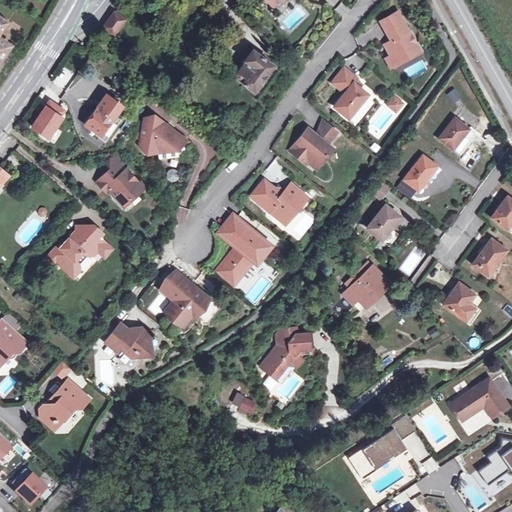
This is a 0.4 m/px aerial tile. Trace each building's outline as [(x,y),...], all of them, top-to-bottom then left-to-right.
[(125,19),(114,12),(103,27),(114,35),(125,19)] [(419,50),(397,12),(380,22),(389,37),(390,37),(392,41),(384,45),(391,56),(395,64),(419,50)] [(0,15),(0,59),(10,45),(0,37),(0,31),(7,21),(0,15)] [(253,90),(273,65),(253,50),(245,60),(246,61),(237,73),(238,76),(244,81),(243,82),(253,90)] [(391,56),(385,59),(390,67),(395,64),(391,56)] [(279,70),(273,65),(253,90),(260,95),(279,70)] [(354,83),(356,80),(357,79),(344,68),(331,83),(344,93),(333,107),(348,119),(368,95),(360,88),(354,83)] [(454,103),(461,98),(454,88),(447,93),(454,103)] [(105,95),(97,107),(112,118),(114,115),(121,106),(120,105),(105,95)] [(394,97),(388,105),(396,112),(402,104),(394,97)] [(29,128),(53,145),(62,131),(57,128),(68,111),(50,98),(29,128)] [(85,125),(100,135),(112,118),(97,107),(85,125)] [(161,122),(148,112),(138,115),(133,141),(146,154),(176,150),(175,144),(181,137),(164,124),(163,126),(160,123),(161,122)] [(112,118),(100,135),(106,139),(120,119),(114,115),(112,118)] [(460,155),(475,134),(454,118),(439,139),(460,155)] [(320,120),(315,135),(328,146),(338,134),(320,120)] [(328,146),(315,135),(308,129),(290,151),(305,163),(311,156),(320,163),(332,149),(328,146)] [(175,144),(176,150),(187,141),(181,137),(175,144)] [(429,171),(434,164),(423,155),(404,179),(418,190),(424,182),(427,184),(434,174),(429,171)] [(111,169),(119,162),(114,156),(107,158),(104,161),(111,169)] [(311,156),(305,163),(316,172),(320,163),(311,156)] [(120,205),(134,193),(133,187),(138,183),(119,162),(111,169),(113,170),(108,174),(105,171),(93,181),(103,192),(107,189),(120,205)] [(439,167),(434,164),(429,171),(434,174),(439,167)] [(167,180),(174,181),(175,170),(168,170),(167,180)] [(295,192),(288,186),(285,190),(281,194),(273,188),(263,180),(250,197),(269,212),(279,220),(286,212),(290,215),(306,196),(297,189),(295,192)] [(371,193),(380,200),(388,189),(379,182),(371,193)] [(141,186),(138,183),(133,187),(134,193),(141,186)] [(295,192),(297,189),(290,183),(288,186),(295,192)] [(511,219),(511,199),(507,196),(492,218),(506,229),(511,219)] [(366,228),(381,239),(390,227),(399,215),(385,204),(366,228)] [(286,212),(279,220),(283,224),(290,215),(286,212)] [(234,216),(231,214),(217,232),(220,235),(234,216)] [(268,241),(234,216),(220,235),(237,249),(221,268),(239,281),(255,260),(250,256),(253,252),(257,255),(258,254),(267,242),(268,241)] [(93,226),(75,225),(75,235),(71,235),(64,243),(61,241),(45,259),(53,266),(55,263),(72,278),(79,272),(78,266),(87,257),(92,256),(96,252),(103,258),(111,250),(97,238),(93,238),(93,226)] [(390,227),(381,239),(389,245),(398,233),(390,227)] [(496,260),(498,262),(506,251),(490,239),(471,264),(486,274),(496,260)] [(270,245),(267,242),(258,254),(261,256),(270,245)] [(409,276),(426,253),(415,244),(398,267),(409,276)] [(488,276),(498,262),(496,260),(486,274),(488,276)] [(353,299),(361,308),(387,283),(366,262),(351,277),(356,282),(344,294),(351,301),(353,299)] [(239,281),(221,268),(217,273),(234,287),(239,281)] [(186,286),(171,272),(168,276),(184,289),(186,286)] [(184,289),(168,276),(156,290),(161,294),(169,301),(160,312),(171,321),(181,309),(188,314),(189,316),(203,300),(186,286),(184,289)] [(464,304),(467,306),(474,295),(458,283),(442,304),(456,315),(464,304)] [(353,299),(351,301),(359,310),(361,308),(353,299)] [(459,317),(467,306),(464,304),(456,315),(459,317)] [(181,309),(171,321),(177,326),(188,314),(181,309)] [(15,329),(21,321),(9,310),(3,318),(15,329)] [(0,363),(0,364),(13,350),(20,349),(24,345),(11,333),(15,329),(3,318),(0,320),(0,363)] [(136,327),(129,335),(121,328),(114,323),(99,341),(109,350),(116,342),(120,346),(116,350),(124,357),(129,351),(136,356),(144,346),(138,340),(144,334),(136,327)] [(11,333),(24,345),(28,340),(15,329),(11,333)] [(308,349),(306,334),(294,335),(293,329),(279,331),(275,337),(275,346),(259,368),(274,379),(289,360),(297,360),(296,357),(296,353),(297,351),(308,349)] [(72,366),(62,357),(53,367),(63,376),(72,366)] [(297,360),(289,360),(296,365),(300,361),(296,357),(297,360)] [(394,385),(382,395),(391,406),(414,387),(405,377),(405,376),(394,385)] [(489,378),(451,403),(461,417),(482,404),(491,416),(507,405),(489,378)] [(53,404),(43,405),(39,409),(40,417),(44,421),(53,420),(53,422),(57,422),(57,420),(63,420),(73,409),(81,407),(89,399),(67,380),(52,397),(53,404)] [(240,411),(252,416),(257,405),(246,400),(240,411)] [(394,430),(351,457),(364,477),(408,449),(401,438),(415,429),(406,416),(391,425),(394,430)] [(53,420),(44,421),(54,430),(63,420),(57,420),(57,422),(53,422),(53,420)] [(0,434),(0,456),(11,445),(0,434)] [(511,440),(503,439),(501,449),(489,457),(493,463),(481,471),(489,482),(510,468),(511,470),(511,440)] [(14,491),(28,505),(44,488),(24,469),(10,483),(16,489),(14,491)]
